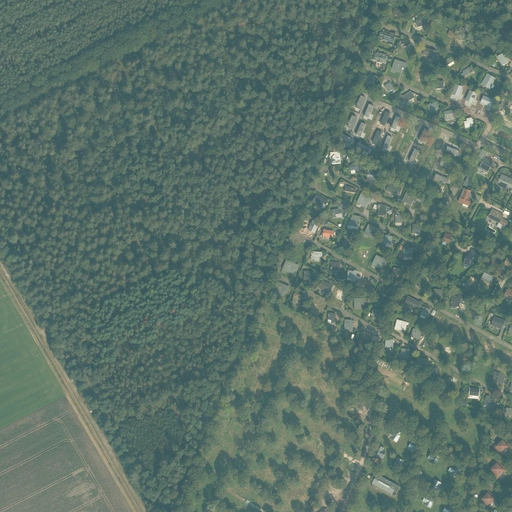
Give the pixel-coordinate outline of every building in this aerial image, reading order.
[(397,14),(398,19),(403,18),(402,15),(404,14),(403,10),(398,12),(397,9),(393,10),(394,14),(397,14)] [(481,20),(490,24),(493,16),(485,12),(481,20)] [(428,25),(427,20),(423,19),(419,20),(419,19),(416,20),(417,28),(428,25)] [(511,33),(511,32),(511,24),(506,22),(503,29),(511,33)] [(380,33),(378,40),(382,41),(382,40),(389,42),(390,41),(393,42),(394,39),(395,39),(394,38),(395,35),(385,32),(384,34),(380,33)] [(457,35),(455,40),(467,45),(469,40),(457,35)] [(490,49),(488,50),(487,46),(483,47),(484,51),(481,52),(482,56),(486,54),(486,55),(489,54),(488,53),(491,52),(490,49)] [(428,59),(433,61),(436,52),(431,50),(425,48),(422,55),(428,57),(428,59)] [(385,57),(385,56),(377,54),(377,55),(375,54),(373,61),(377,62),(377,63),(381,64),(382,63),(386,64),(387,57),(385,57)] [(501,55),(498,64),(504,67),(505,64),(509,65),(511,59),(501,55)] [(392,69),(396,70),(396,71),(401,72),(402,68),(403,69),(403,67),(405,68),(406,64),(395,60),(392,69)] [(463,73),(461,75),(462,77),(473,71),(473,70),(471,67),(467,70),(463,72),(463,73)] [(419,71),(416,78),(428,83),(431,76),(419,71)] [(363,79),(366,84),(366,85),(375,80),(373,76),(372,77),(371,74),(366,77),(366,78),(363,79)] [(486,83),(483,81),(481,85),(489,89),(492,84),(493,84),(495,79),(490,76),(486,83)] [(449,83),(436,78),(434,84),(446,89),(449,83)] [(395,91),(390,83),(384,87),(388,93),(392,90),(393,93),(395,91)] [(455,84),(451,94),(458,97),(462,87),(455,84)] [(470,91),(465,100),(472,103),(476,93),(470,91)] [(414,98),(410,92),(402,97),(406,103),(414,98)] [(361,96),(356,108),(360,110),(365,98),(361,96)] [(484,96),(481,103),(491,107),(493,101),(484,96)] [(369,104),(364,116),(368,118),(374,106),(369,104)] [(454,119),(452,111),(444,113),(445,121),(454,119)] [(386,112),(381,125),(385,126),(390,113),(386,112)] [(352,116),(347,128),(351,129),(356,117),(352,116)] [(396,116),(391,128),(395,130),(400,118),(396,116)] [(471,120),(471,118),(466,119),(467,122),(465,122),(465,124),(464,125),(465,128),(472,127),(471,124),(473,123),(473,120),(471,120)] [(361,123),(356,135),(360,137),(366,125),(361,123)] [(414,123),(408,136),(412,138),(418,125),(414,123)] [(424,129),(418,140),(423,142),(428,131),(424,129)] [(500,130),(498,134),(510,139),(511,135),(500,130)] [(378,131),(372,144),(377,146),(382,133),(378,131)] [(341,134),(339,138),(350,144),(352,140),(341,134)] [(439,135),(434,147),(439,149),(444,137),(439,135)] [(388,136),(383,148),(387,150),(392,138),(388,136)] [(358,143),(356,147),(367,153),(370,149),(358,143)] [(404,143),(398,156),(403,158),(408,145),(404,143)] [(447,147),(445,151),(458,157),(460,152),(447,147)] [(414,149),(409,161),(413,163),(418,151),(414,149)] [(479,155),(478,158),(482,160),(482,161),(483,161),(484,158),(487,152),(482,150),(479,155)] [(374,152),(372,157),(384,162),(386,157),(374,152)] [(340,153),(330,153),(331,160),(331,165),(337,165),(337,160),(340,160),(340,153)] [(430,157),(425,169),(430,171),(435,159),(430,157)] [(483,161),(479,169),(487,173),(492,162),(484,158),(483,161)] [(441,161),(439,165),(452,171),(454,167),(441,161)] [(353,165),(349,166),(350,171),(354,170),(355,173),(359,171),(359,170),(362,169),(360,163),(357,164),(356,164),(356,162),(353,163),(353,165)] [(393,162),(391,166),(404,172),(406,168),(393,162)] [(375,180),(375,174),(375,172),(371,172),(371,171),(367,170),(367,174),(366,174),(366,177),(367,177),(367,181),(371,181),(371,179),(373,179),(373,180),(375,180)] [(412,172),(410,177),(421,182),(424,177),(412,172)] [(435,174),(433,179),(446,184),(448,180),(435,174)] [(499,180),(498,183),(499,184),(498,187),(505,190),(506,187),(511,189),(511,179),(503,176),(501,175),(500,179),(499,179),(499,180)] [(330,177),(325,188),(331,191),(336,180),(330,177)] [(398,189),(399,187),(389,184),(387,191),(396,195),(397,194),(399,195),(401,190),(398,189)] [(429,185),(427,189),(440,195),(442,191),(429,185)] [(472,195),(470,194),(471,192),(464,189),(458,202),(463,204),(469,206),(472,198),(471,197),(472,195)] [(406,192),(402,201),(403,201),(403,200),(407,202),(406,203),(411,205),(413,201),(414,202),(414,200),(416,201),(417,197),(406,192)] [(361,204),(361,205),(366,207),(367,203),(368,203),(369,202),(370,202),(372,199),(361,194),(357,203),(358,202),(361,204)] [(326,206),(328,202),(316,195),(312,202),(321,208),(323,204),(326,206)] [(424,202),(421,208),(434,214),(437,208),(424,202)] [(378,205),(377,208),(379,208),(379,209),(379,210),(378,215),(378,216),(383,217),(383,216),(386,216),(387,212),(386,211),(386,210),(387,210),(387,212),(387,213),(392,214),(392,213),(392,210),(389,210),(390,208),(386,207),(387,206),(386,206),(382,205),(378,205)] [(343,214),(342,211),(341,208),(338,208),(339,209),(331,211),(333,218),(336,218),(335,215),(343,214)] [(503,216),(496,212),(493,211),(493,212),(491,211),(488,218),(505,227),(508,228),(510,223),(502,219),(503,216)] [(348,224),(348,226),(353,227),(352,228),(357,229),(357,228),(359,223),(360,218),(352,216),(351,221),(350,224),(348,224)] [(312,221),(308,231),(314,234),(319,225),(312,221)] [(368,225),(364,234),(365,233),(369,235),(368,236),(373,238),(375,234),(376,233),(378,233),(379,230),(368,225)] [(420,234),(420,225),(413,225),(412,234),(415,234),(414,236),(419,236),(419,234),(420,234)] [(323,236),(332,238),(333,232),(327,231),(327,229),(324,229),(324,230),(323,230),(323,236)] [(443,242),(449,244),(452,235),(445,233),(443,242)] [(384,242),(384,244),(391,245),(391,243),(392,238),(386,237),(386,236),(385,236),(384,241),(384,242)] [(341,247),(348,248),(350,238),(342,237),(341,247)] [(360,245),(356,253),(362,256),(366,248),(360,245)] [(299,247),(294,256),(301,260),(306,250),(299,247)] [(470,266),(472,260),(472,258),(476,260),(479,252),(472,250),(470,254),(469,253),(467,257),(466,257),(463,264),(464,265),(469,266),(470,266)] [(311,261),(319,261),(319,257),(322,257),(322,253),(311,252),(311,257),(311,261)] [(376,255),(372,265),(373,264),(376,266),(381,269),(382,265),(383,265),(384,264),(385,264),(387,260),(376,255)] [(504,257),(501,264),(504,265),(510,267),(511,262),(511,258),(510,260),(507,259),(504,257)] [(283,269),(287,271),(292,274),(293,270),(294,270),(295,269),(297,269),(298,266),(287,260),(282,269),(283,270),(283,269)] [(340,272),(340,263),(331,263),(330,271),(340,272)] [(316,281),(316,276),(312,276),(312,272),(308,272),(308,271),(304,271),(304,277),(309,278),(308,284),(313,285),(313,280),(316,281)] [(355,282),(356,271),(354,271),(354,272),(348,271),(347,277),(352,278),(351,281),(355,282)] [(484,273),(482,278),(479,283),(488,287),(491,280),(490,280),(492,277),(484,273)] [(415,284),(421,291),(427,286),(424,284),(426,282),(421,276),(418,279),(419,281),(415,284)] [(466,285),(470,287),(475,279),(471,277),(466,285)] [(365,278),(360,287),(366,290),(371,282),(365,278)] [(318,288),(329,293),(333,286),(322,281),(318,288)] [(288,291),(289,287),(277,282),(273,292),(274,292),(274,291),(278,293),(283,296),(284,292),(285,292),(286,290),(288,291)] [(378,295),(382,296),(383,293),(386,294),(387,289),(380,287),(378,295)] [(338,288),(335,294),(347,300),(350,294),(338,288)] [(438,298),(441,298),(442,290),(434,290),(433,293),(433,294),(433,297),(438,297),(438,298)] [(293,298),(292,302),(299,304),(300,304),(302,298),(303,299),(303,296),(294,294),(293,298)] [(415,310),(419,303),(408,297),(404,304),(411,308),(412,307),(415,309),(415,310)] [(461,304),(462,297),(456,297),(456,299),(451,298),(451,309),(456,309),(456,307),(459,307),(459,303),(461,304)] [(364,305),(364,299),(354,299),(354,307),(358,307),(358,308),(360,308),(360,305),(364,305)] [(313,301),(309,310),(315,314),(320,305),(313,301)] [(475,307),(472,312),(484,319),(487,313),(475,307)] [(421,315),(420,318),(425,319),(426,316),(428,317),(429,315),(430,310),(423,308),(421,313),(421,315)] [(376,319),(379,319),(379,315),(381,315),(381,310),(380,310),(380,311),(372,310),(372,317),(376,318),(376,319)] [(435,326),(444,328),(447,318),(438,315),(435,326)] [(494,317),(491,325),(491,326),(491,325),(495,326),(494,327),(501,330),(505,321),(494,317)] [(352,326),(353,322),(351,322),(351,321),(345,320),(344,329),(348,329),(348,330),(351,330),(350,331),(352,331),(352,328),(351,328),(351,326),(352,326)] [(400,330),(405,331),(407,323),(405,322),(397,320),(395,328),(400,329),(400,330)] [(362,328),(357,340),(363,343),(369,331),(362,328)] [(419,339),(421,332),(413,329),(411,336),(416,337),(416,338),(419,339)] [(468,331),(465,339),(473,342),(476,333),(468,331)] [(429,335),(424,345),(428,348),(434,338),(429,335)] [(391,341),(385,341),(385,348),(393,348),(393,340),(391,340),(391,341)] [(495,352),(496,343),(485,341),(484,351),(495,352)] [(443,345),(441,353),(450,355),(452,346),(443,345)] [(408,357),(409,350),(401,349),(401,355),(404,356),(404,357),(408,357)] [(511,362),(511,355),(511,351),(503,350),(501,360),(511,362)] [(465,364),(467,355),(456,354),(455,362),(465,364)] [(419,366),(423,366),(424,362),(425,362),(426,360),(415,358),(414,365),(415,365),(416,364),(420,365),(419,366)] [(436,366),(431,376),(435,379),(436,377),(437,376),(441,368),(436,366)] [(451,373),(444,385),(449,388),(456,376),(451,373)] [(502,384),(504,378),(505,376),(494,373),(493,376),(494,376),(493,380),(499,382),(499,383),(502,384)] [(494,407),(495,400),(489,399),(489,397),(486,397),(484,405),(492,405),(492,407),(494,407)] [(510,446),(503,439),(501,439),(494,446),(494,448),(501,455),(503,455),(504,454),(505,455),(510,450),(509,450),(510,448),(510,446)] [(410,444),(408,450),(416,453),(418,447),(410,444)] [(386,451),(384,451),(385,448),(377,446),(375,457),(385,459),(386,451)] [(427,460),(434,464),(438,457),(431,454),(427,460)] [(398,458),(393,467),(400,471),(406,462),(398,458)] [(505,469),(497,462),(495,462),(488,469),(488,471),(495,478),(497,478),(499,477),(500,478),(504,473),(503,473),(505,471),(505,469)] [(448,474),(456,479),(461,469),(453,464),(448,474)] [(372,485),(390,495),(391,495),(394,496),(399,487),(396,485),(377,475),(376,478),(373,476),(371,480),(373,482),(372,485)] [(443,486),(440,486),(441,482),(434,480),(431,489),(441,492),(443,486)] [(495,499),(488,492),(486,492),(480,499),(480,501),(486,507),(488,507),(490,506),(491,507),(495,503),(494,502),(495,501),(495,499)] [(424,498),(422,504),(431,508),(434,502),(424,498)]
